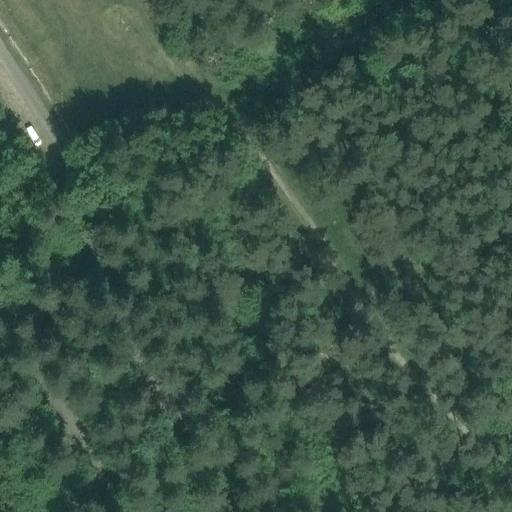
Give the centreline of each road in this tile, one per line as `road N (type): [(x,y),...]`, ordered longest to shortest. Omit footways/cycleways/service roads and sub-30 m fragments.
road 1 (track): [(479,455),(372,331),(216,107)]
road 2 (unclassified): [(85,223),(40,323),(38,363),(116,511)]
road 3 (unclassified): [(221,511),(216,477),(121,324),(96,253)]
road 4 (unclassified): [(0,52),(63,149),(85,223)]
road 5 (track): [(216,107),(140,0)]
